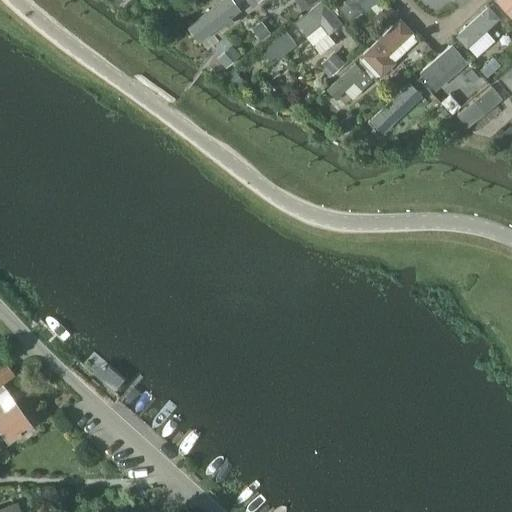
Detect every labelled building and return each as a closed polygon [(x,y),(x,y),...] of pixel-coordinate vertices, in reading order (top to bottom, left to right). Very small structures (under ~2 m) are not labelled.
[(241,0),(223,0),(196,19),(206,33),(245,6),(241,0)] [(323,0),(320,0),(294,21),(306,36),(306,35),(313,44),(341,22),(323,0)] [(334,0),(349,20),(364,8),(359,2),(361,0),(334,0)] [(511,0),(497,0),(507,11),(511,6),(511,0)] [(461,31),(470,41),(501,14),(492,3),(461,31)] [(400,18),(362,55),(381,75),(395,63),(394,61),(418,38),(413,32),(400,18)] [(261,44),(273,59),(297,40),(286,25),(261,44)] [(217,54),(226,65),(241,52),(231,41),(217,54)] [(453,44),(420,72),(435,89),(468,61),(453,44)] [(330,74),(346,60),(336,48),(320,63),(330,74)] [(327,85),(344,104),(372,79),(355,60),(327,85)] [(511,64),(500,75),(511,90),(511,89),(511,64)] [(387,118),(418,92),(409,82),(378,109),(387,118)] [(493,83),(459,113),(474,127),(508,99),(493,83)] [(494,133),(500,142),(511,134),(511,123),(511,121),(494,133)] [(0,383),(15,372),(6,360),(0,364),(0,383)] [(4,409),(0,403),(0,425),(8,437),(31,421),(16,401),(4,409)] [(20,511),(18,501),(0,506),(0,511),(20,511)]
